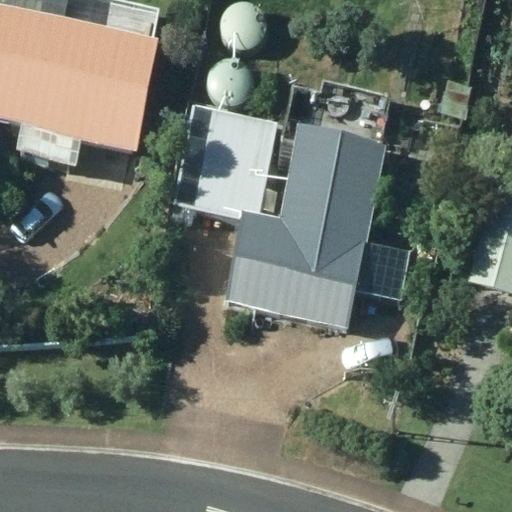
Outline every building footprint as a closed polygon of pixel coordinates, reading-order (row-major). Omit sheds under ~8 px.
[(222,44),(227,49),(235,53),(242,54),(250,53),(257,49),(262,43),(265,35),(265,27),(263,20),(258,14),(252,9),(244,7),(237,7),(230,10),(224,15),(220,22),(218,29),(219,36),(222,44)] [(134,178),(150,74),(0,49),(0,156),(26,161),(23,172),(48,175),(50,165),(134,178)] [(212,104),(217,110),(224,113),(232,114),(240,113),(247,109),(252,103),(255,96),(255,88),(253,80),(248,74),(242,69),(234,67),(227,68),(220,71),(214,75),(210,82),(208,89),(209,97),(212,104)] [(463,132),(470,101),(446,96),(440,127),(463,132)] [(210,137),(191,231),(240,241),(258,147),(210,137)] [(468,167),(472,171),(477,173),(483,174),(489,173),(494,170),(497,166),(500,160),(500,155),(498,149),(495,144),(490,141),(484,139),(479,140),(473,142),(469,145),(466,150),(465,156),(465,161),(468,167)] [(347,350),(373,221),(369,219),(373,194),(336,187),(340,168),(301,161),(292,207),(287,207),(278,253),(238,244),(221,324),(347,350)] [(511,315),(511,232),(485,226),(466,304),(511,315)]
